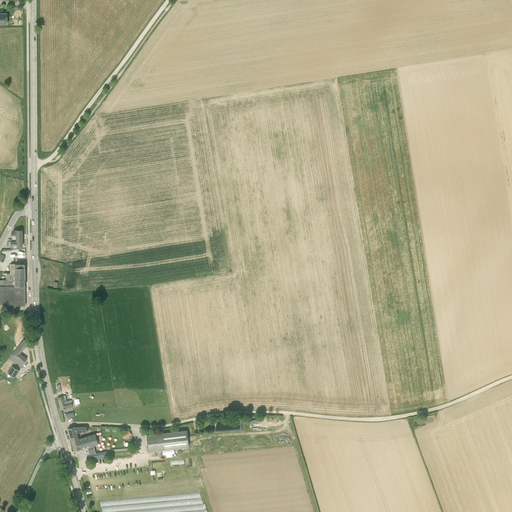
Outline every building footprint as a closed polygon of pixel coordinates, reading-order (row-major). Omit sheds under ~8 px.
[(11,241),(12,241),(17,241),(17,246),(22,246),(22,230),(13,230),(13,235),(11,235),(11,241)] [(6,280),(25,280),(25,264),(10,264),(10,273),(6,273),(6,280)] [(25,280),(6,280),(0,279),(0,304),(3,304),(14,304),(14,306),(25,306),(25,286),(25,280)] [(149,290),(127,293),(131,326),(134,325),(132,304),(148,302),(150,319),(153,318),(149,290)] [(153,385),(163,384),(157,335),(153,336),(158,377),(156,377),(156,373),(151,373),(153,385)] [(19,354),(28,342),(24,340),(12,354),(10,358),(22,366),(26,359),(19,354)] [(12,366),(7,373),(11,375),(15,378),(19,371),(16,369),(12,366)] [(71,402),(65,404),(63,396),(58,397),(61,409),(66,408),(72,406),(71,402)] [(71,440),(78,438),(76,432),(80,432),(88,431),(89,431),(88,427),(86,427),(75,427),(75,426),(68,428),(71,440)] [(148,452),(189,447),(187,430),(146,435),(148,452)] [(78,439),(78,438),(71,440),(74,451),(98,444),(95,434),(82,438),(78,439)] [(106,451),(89,455),(90,460),(107,457),(106,451)]
